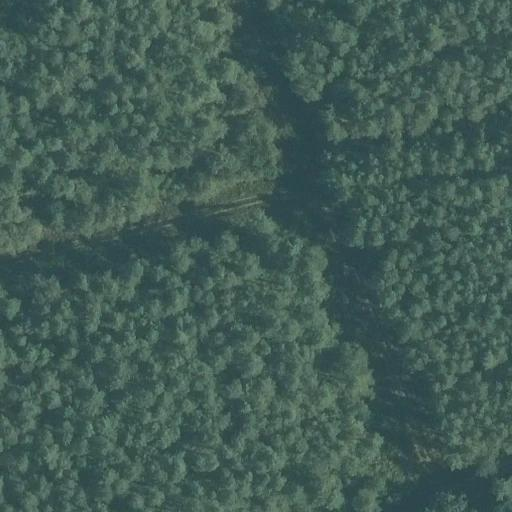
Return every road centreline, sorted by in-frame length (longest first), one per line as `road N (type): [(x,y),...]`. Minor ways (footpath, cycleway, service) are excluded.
road 1 (track): [(441,496),(243,0)]
road 2 (track): [(322,207),(249,203),(0,263)]
